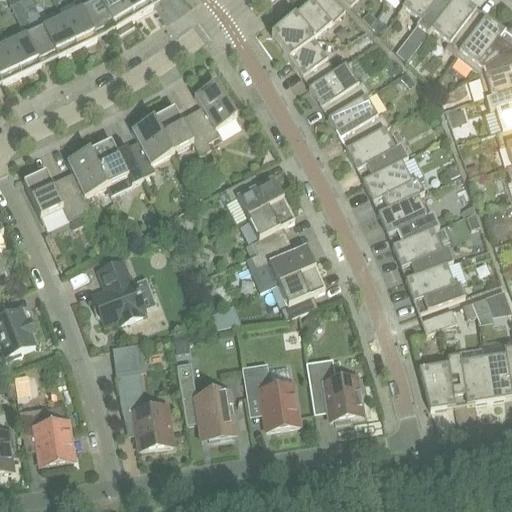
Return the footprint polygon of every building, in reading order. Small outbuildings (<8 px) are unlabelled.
[(72,0),(74,4),(76,3),(81,13),(62,21),(78,53),(97,44),(94,37),(103,33),(90,8),(85,0),(72,0)] [(90,8),(103,33),(113,28),(119,39),(134,30),(131,25),(135,23),(121,0),(103,0),(91,7),(90,8)] [(121,0),(135,23),(153,12),(150,6),(158,0),(121,0)] [(271,39),(313,44),(332,28),(345,14),(331,0),(324,0),(309,13),(306,10),(271,39)] [(360,0),(339,0),(350,10),(360,0)] [(454,3),(450,0),(411,0),(410,1),(402,11),(420,25),(416,30),(428,39),(431,34),(454,3)] [(483,25),(482,25),(466,12),(469,8),(458,0),(455,0),(454,3),(431,34),(448,47),(445,52),(456,61),(483,25)] [(47,60),(25,14),(20,5),(11,10),(24,39),(7,48),(22,79),(41,70),(38,64),(47,60)] [(78,53),(62,21),(44,30),(35,9),(25,14),(47,60),(55,56),(58,62),(78,53)] [(361,22),(370,31),(376,23),(368,15),(361,22)] [(477,77),(511,53),(511,47),(495,34),(498,30),(486,21),(482,25),(483,25),(456,61),(477,77)] [(336,76),(336,75),(313,44),(271,39),(298,75),(302,72),(314,89),(314,90),(336,76)] [(415,56),(403,47),(395,58),(405,68),(415,56)] [(22,79),(7,48),(0,50),(0,84),(2,89),(22,79)] [(511,95),(511,53),(477,77),(485,103),(511,95)] [(366,101),(366,102),(371,98),(363,85),(358,88),(345,69),(336,75),(336,76),(314,90),(314,89),(308,93),(317,106),(321,103),(332,120),(333,121),(366,101)] [(406,77),(400,82),(409,91),(414,86),(406,77)] [(195,125),(208,147),(220,141),(216,134),(237,122),(216,87),(194,101),(206,120),(195,125)] [(511,95),(485,103),(489,117),(495,115),(501,135),(502,136),(511,132),(511,95)] [(377,120),(366,102),(366,101),(333,121),(332,120),(328,123),(336,136),(340,134),(350,151),(351,152),(384,134),(385,134),(390,131),(382,117),(377,120)] [(208,147),(195,125),(185,131),(175,112),(153,123),(172,159),(192,148),(200,160),(211,154),(208,147)] [(463,113),(451,117),(454,128),(462,126),(465,120),(463,113)] [(151,169),(172,159),(153,123),(131,135),(142,154),(131,159),(143,182),(155,176),(151,169)] [(511,132),(502,136),(501,135),(496,137),(500,151),(506,149),(511,170),(511,169),(511,132)] [(395,153),(385,134),(384,134),(351,152),(350,151),(346,154),(353,168),(357,165),(367,183),(368,184),(402,167),(408,164),(400,150),(395,153)] [(127,151),(117,156),(111,145),(89,155),(106,191),(111,201),(144,184),(143,182),(131,159),(127,151)] [(85,201),(106,191),(89,155),(67,165),(76,185),(66,190),(80,220),(91,214),(85,201)] [(412,186),(402,167),(368,184),(367,183),(362,186),(369,199),(373,197),(383,216),(418,201),(424,198),(417,184),(412,186)] [(462,180),(457,169),(447,174),(452,185),(462,180)] [(80,220),(66,190),(56,195),(46,175),(23,186),(40,222),(62,212),(72,234),(84,229),(80,220)] [(247,223),(283,205),(272,183),(252,193),(247,183),(224,194),(230,206),(237,202),(247,223)] [(427,220),(418,201),(383,216),(378,218),(384,232),(389,230),(397,248),(398,249),(433,235),(439,233),(433,218),(427,220)] [(257,259),(280,248),(275,237),(294,226),(283,205),(247,223),(258,244),(252,247),(257,259)] [(481,233),(476,220),(467,223),(472,236),(481,233)] [(453,268),(447,253),(453,250),(444,230),(439,233),(433,235),(398,249),(397,248),(392,251),(398,265),(402,263),(410,282),(411,283),(447,270),(453,268)] [(280,248),(257,259),(251,262),(256,273),(269,267),(278,289),(315,273),(306,250),(285,259),(280,248)] [(93,301),(95,307),(94,314),(96,320),(102,324),(104,331),(118,325),(120,329),(143,320),(142,316),(145,315),(134,285),(130,287),(122,266),(99,275),(104,290),(107,289),(109,295),(93,301)] [(454,290),(447,270),(411,283),(410,282),(405,284),(411,298),(415,297),(422,316),(418,318),(418,319),(465,302),(460,288),(454,290)] [(315,273),(278,289),(287,310),(281,313),(286,325),(309,315),(304,304),(325,296),(315,273)] [(485,302),(490,316),(492,322),(511,318),(503,296),(485,302)] [(475,306),(477,320),(490,316),(485,302),(475,306)] [(467,324),(477,320),(475,306),(462,311),(467,324)] [(2,308),(0,309),(0,362),(2,368),(23,360),(21,357),(35,351),(31,340),(34,339),(29,326),(26,327),(22,316),(17,318),(16,315),(7,319),(2,308)] [(232,311),(224,315),(210,320),(216,335),(240,330),(232,311)] [(421,326),(426,339),(457,328),(452,315),(421,326)] [(188,344),(174,346),(177,360),(190,358),(188,344)] [(511,351),(504,353),(505,359),(483,362),(490,405),(504,403),(503,398),(511,396),(511,351)] [(475,408),(490,405),(483,362),(461,366),(460,360),(446,362),(446,368),(447,368),(453,406),(474,403),(475,408)] [(332,364),(306,368),(311,400),(325,397),(329,426),(335,425),(335,429),(350,427),(350,423),(363,421),(360,399),(364,398),(361,383),(357,384),(357,382),(336,385),(332,364)] [(135,367),(115,370),(116,381),(118,395),(138,392),(136,379),(135,367)] [(191,368),(177,370),(186,430),(206,427),(208,445),(237,440),(232,411),(227,412),(225,398),(197,403),(191,368)] [(445,407),(453,406),(447,368),(446,368),(419,372),(430,415),(446,412),(445,407)] [(261,400),(266,436),(300,431),(293,389),(275,392),(270,388),(267,369),(242,373),(247,402),(261,400)] [(28,378),(14,380),(17,400),(31,398),(28,378)] [(6,387),(7,397),(8,403),(17,401),(14,386),(6,387)] [(138,392),(118,395),(121,411),(122,417),(123,417),(127,435),(136,434),(137,441),(139,456),(173,450),(167,410),(138,415),(137,408),(141,407),(138,392)] [(43,413),(19,417),(23,441),(35,439),(41,472),(74,466),(68,426),(45,430),(43,413)] [(0,437),(0,477),(13,476),(9,453),(13,452),(10,436),(0,437)]
